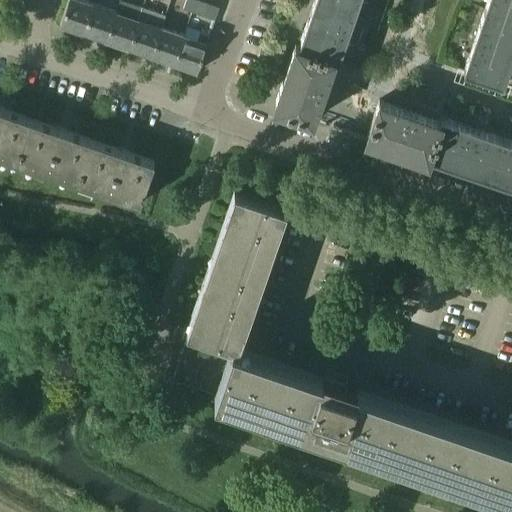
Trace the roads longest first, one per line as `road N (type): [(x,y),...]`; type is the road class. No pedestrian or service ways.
road 1 (residential): [(511,219),(206,114)]
road 2 (residential): [(206,114),(29,51)]
